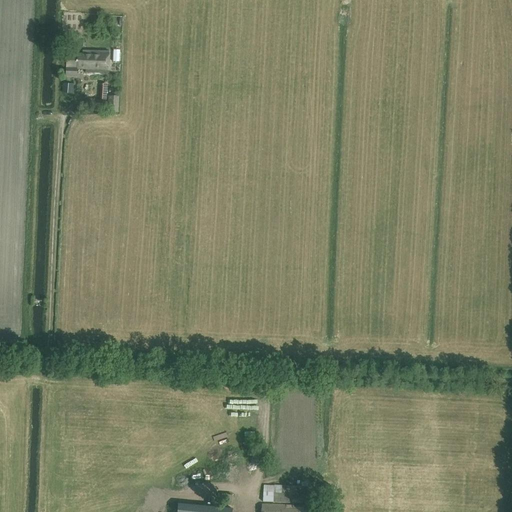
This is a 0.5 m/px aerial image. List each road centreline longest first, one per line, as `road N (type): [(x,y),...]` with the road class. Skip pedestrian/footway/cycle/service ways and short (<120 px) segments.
road 1 (track): [(0,360),(511,380)]
road 2 (track): [(48,363),(58,49)]
road 3 (track): [(264,372),(255,511)]
